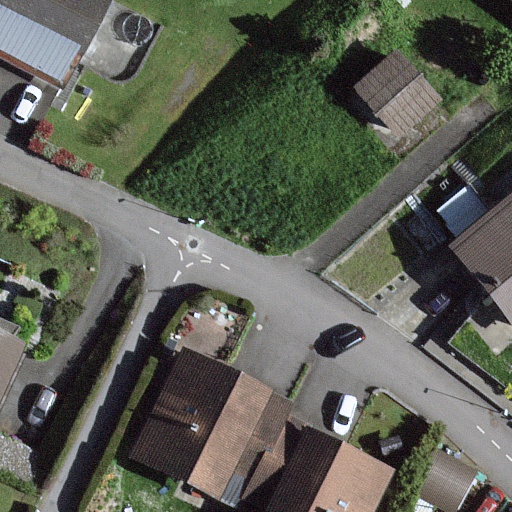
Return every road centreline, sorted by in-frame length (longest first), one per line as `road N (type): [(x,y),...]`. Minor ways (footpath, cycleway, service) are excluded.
road 1 (residential): [(194,243),(302,301),(511,460)]
road 2 (residential): [(194,243),(159,295),(55,511)]
road 3 (residential): [(0,156),(194,243)]
